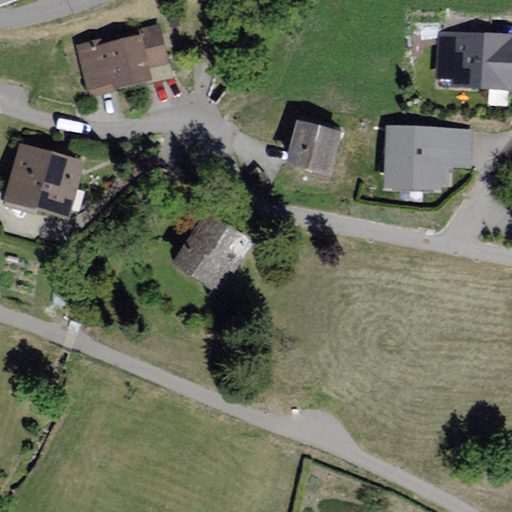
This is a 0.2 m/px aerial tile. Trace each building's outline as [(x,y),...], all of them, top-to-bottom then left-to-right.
[(146,47),(83,61),(95,105),(177,86),(162,33),(142,39),(146,47)] [(511,41),(441,36),(439,84),(455,85),(455,96),(486,97),(486,107),(511,108),(511,41)] [(347,140),(302,131),(293,174),(339,182),(347,140)] [(471,135),(392,134),(393,196),(448,197),(449,173),(472,173),(471,135)] [(86,166),(20,149),(6,205),(71,223),(86,166)] [(252,247),(205,221),(177,272),(224,298),(252,247)]
